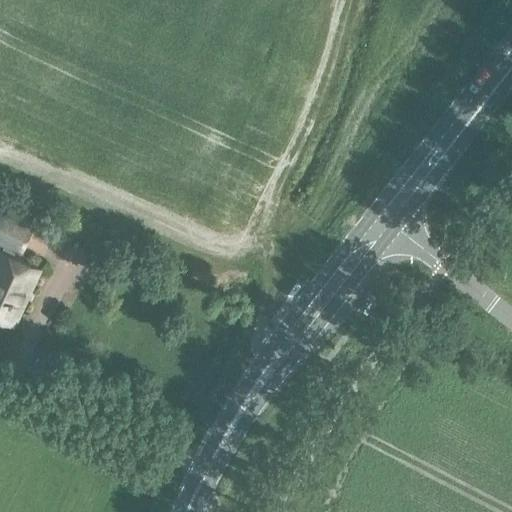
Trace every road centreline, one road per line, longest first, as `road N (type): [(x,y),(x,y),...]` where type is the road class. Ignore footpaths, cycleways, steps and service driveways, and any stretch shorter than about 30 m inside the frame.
road 1 (secondary): [(188,511),(208,465),(384,219)]
road 2 (track): [(0,364),(208,465)]
road 3 (secondary): [(384,219),(511,51)]
road 4 (unclassified): [(511,319),(384,219)]
